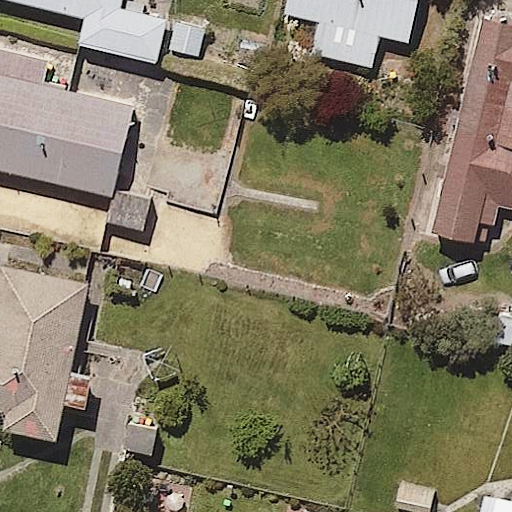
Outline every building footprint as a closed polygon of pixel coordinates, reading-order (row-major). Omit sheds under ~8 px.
[(19,0),(48,7),(44,32),(127,49),(139,8),(114,0),(19,0)] [(253,0),(252,4),(289,10),(282,46),(347,58),(353,25),(383,34),(389,0),(253,0)] [(511,9),(458,0),(452,0),(398,213),(455,227),(464,199),(494,199),(504,144),(511,145),(511,9)] [(0,67),(0,164),(80,185),(104,95),(0,67)] [(141,235),(134,267),(214,285),(222,252),(159,237),(170,201),(133,190),(121,229),(141,235)] [(0,420),(13,422),(15,404),(35,406),(62,270),(0,256),(0,420)] [(269,302),(226,292),(210,357),(254,368),(269,302)] [(511,312),(486,310),(483,342),(511,345),(511,312)] [(158,415),(126,414),(125,460),(157,461),(158,415)] [(435,511),(439,473),(403,469),(399,511),(406,511),(435,511)]
